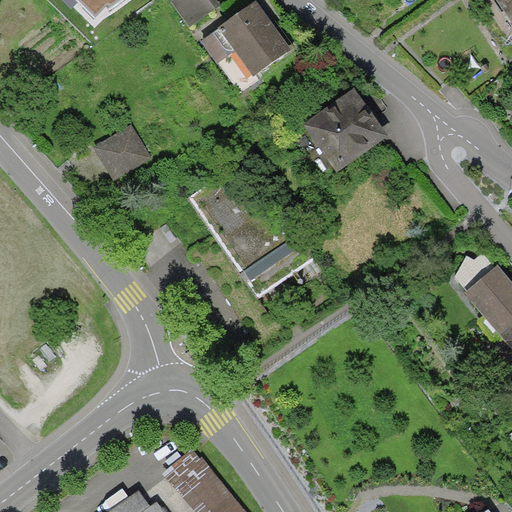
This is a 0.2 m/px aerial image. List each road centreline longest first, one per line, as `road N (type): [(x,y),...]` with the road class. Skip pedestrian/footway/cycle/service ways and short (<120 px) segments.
road 1 (residential): [(0,147),(132,296),(152,334),(162,390)]
road 2 (tertiary): [(0,504),(120,411),(162,390)]
road 3 (residential): [(445,130),(300,0)]
road 4 (tertiary): [(284,511),(207,407),(162,390)]
road 5 (residential): [(511,239),(445,165),(445,130)]
